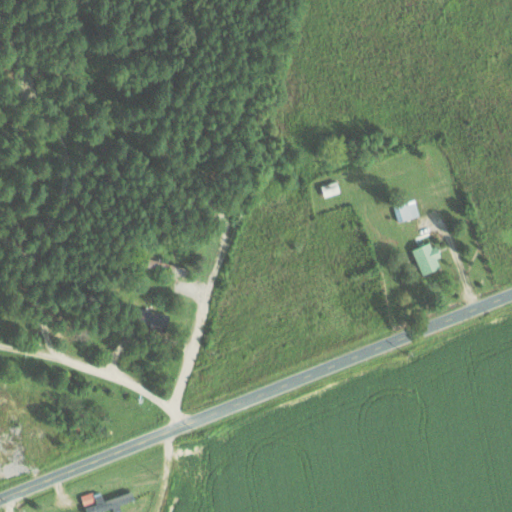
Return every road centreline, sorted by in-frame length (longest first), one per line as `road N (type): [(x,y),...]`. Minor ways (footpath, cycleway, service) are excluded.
road 1 (residential): [(511,296),(0,500)]
road 2 (residential): [(172,411),(246,183)]
road 3 (residential): [(182,429),(161,401),(120,377),(0,344)]
